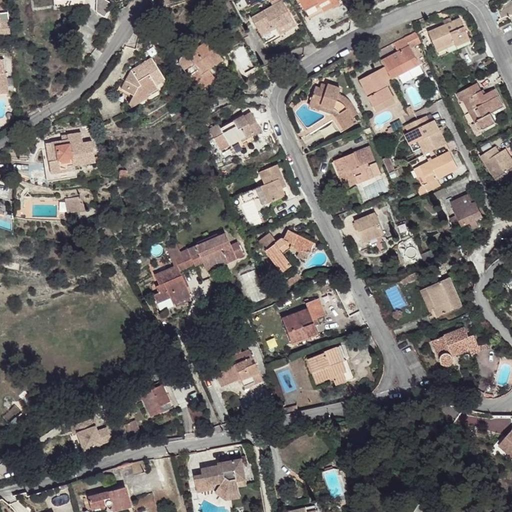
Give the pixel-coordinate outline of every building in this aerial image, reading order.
[(96,0),(96,12),(104,17),(112,4),(105,0),(96,0)] [(262,23),(271,39),(295,25),(281,0),(269,0),(273,6),(251,18),(256,27),(262,23)] [(341,2),(340,0),(299,0),(308,16),(317,11),(319,14),(323,12),(321,8),(329,4),(331,7),(341,2)] [(0,36),(10,35),(8,19),(0,20),(0,36)] [(428,32),(435,49),(454,42),(455,45),(469,40),(460,19),(451,22),(445,24),(428,32)] [(262,23),(256,27),(264,42),(271,39),(262,23)] [(405,38),(410,47),(421,42),(416,32),(405,38)] [(398,52),(382,61),(385,67),(391,78),(419,64),(410,47),(405,38),(394,44),(398,52)] [(198,91),(215,79),(209,70),(223,60),(209,40),(191,52),(193,54),(188,57),(186,56),(183,56),(182,57),(180,59),(179,60),(179,61),(180,64),(198,91)] [(433,50),(436,58),(471,43),(469,40),(455,45),(454,42),(433,50)] [(131,70),(133,73),(131,74),(130,75),(129,77),(130,78),(128,82),(126,80),(121,89),(133,95),(137,103),(148,96),(146,94),(157,88),(155,85),(154,82),(163,76),(152,58),(131,70)] [(391,78),(385,67),(359,80),(373,106),(392,96),(385,82),(391,78)] [(154,82),(155,85),(165,79),(163,76),(154,82)] [(457,94),(461,101),(463,100),(468,97),(479,119),(478,120),(477,121),(476,122),(476,124),(476,125),(476,127),(477,128),(478,129),(480,130),(481,130),(483,130),(496,123),(491,114),(504,107),(494,89),(483,95),(477,83),(457,94)] [(310,101),(334,109),(335,105),(338,108),(341,111),(334,116),(344,131),(356,123),(352,117),(357,114),(349,102),(343,97),(338,94),(340,88),(338,88),(330,85),(327,84),(325,90),(315,87),(310,101)] [(146,94),(148,96),(159,90),(157,88),(146,94)] [(392,96),(373,106),(377,113),(396,103),(392,96)] [(478,120),(479,119),(468,97),(463,100),(476,124),(476,122),(477,121),(478,120)] [(310,101),(309,105),(332,113),(334,116),(341,111),(338,108),(335,105),(334,109),(310,101)] [(411,106),(406,109),(409,116),(414,113),(411,106)] [(218,124),(209,129),(222,153),(231,148),(232,150),(243,144),(246,142),(255,137),(254,135),(261,131),(251,113),(244,116),(244,115),(220,128),(218,124)] [(427,116),(406,126),(409,133),(413,131),(425,154),(446,144),(435,120),(430,123),(427,116)] [(52,149),(47,150),(51,174),(69,170),(69,166),(95,162),(92,141),(82,143),(81,132),(67,135),(68,140),(62,141),(51,142),(52,149)] [(255,137),(246,142),(247,145),(257,140),(255,137)] [(419,143),(415,145),(420,157),(425,154),(419,143)] [(243,144),(232,150),(233,153),(245,147),(243,144)] [(496,146),(481,156),(498,184),(494,186),(503,200),(511,194),(511,158),(509,160),(503,150),(500,153),(496,146)] [(370,147),(334,161),(340,176),(344,175),(349,187),(374,177),(368,163),(375,160),(370,147)] [(503,150),(509,160),(511,158),(506,149),(503,150)] [(421,196),(441,186),(437,179),(458,169),(450,152),(420,166),(428,183),(422,186),(417,188),(421,196)] [(268,203),(285,196),(282,188),(280,183),(284,182),(277,164),(272,166),(270,160),(260,165),(262,171),(260,172),(265,184),(261,186),(268,203)] [(376,163),(369,166),(374,177),(381,174),(376,163)] [(420,166),(414,169),(422,186),(428,183),(420,167),(420,166)] [(344,175),(340,176),(345,188),(349,187),(344,175)] [(262,206),(268,203),(261,186),(244,193),(244,195),(241,196),(244,202),(258,195),(262,206)] [(472,194),(452,203),(458,214),(450,218),(455,229),(463,226),(466,232),(479,226),(476,220),(482,217),(472,194)] [(65,199),(69,212),(77,210),(77,205),(83,204),(79,197),(65,199)] [(358,230),(364,243),(369,241),(384,235),(376,215),(363,220),(363,219),(355,222),(355,223),(358,230)] [(270,234),(259,242),(282,272),(291,265),(282,254),(290,248),(298,252),(299,253),(301,249),(308,253),(313,243),(287,231),(283,239),(281,239),(277,242),(270,234)] [(230,245),(225,233),(180,252),(187,268),(202,262),(205,268),(226,259),(227,263),(236,259),(230,245)] [(384,235),(369,241),(372,247),(387,241),(384,235)] [(244,256),(238,242),(230,245),(236,259),(244,256)] [(187,268),(180,252),(177,244),(169,247),(176,266),(155,275),(159,285),(156,286),(159,293),(153,295),(157,303),(170,298),(172,304),(175,303),(188,298),(190,297),(179,271),(187,268)] [(305,260),(308,253),(301,249),(299,253),(298,252),(296,256),(305,260)] [(226,259),(205,268),(206,272),(227,263),(226,259)] [(298,273),(285,282),(288,287),(301,278),(298,273)] [(401,280),(403,284),(418,278),(416,273),(401,280)] [(438,317),(462,306),(450,278),(427,287),(436,307),(434,308),(434,309),(438,317)] [(427,287),(423,289),(432,310),(434,309),(434,308),(436,307),(427,287)] [(162,311),(173,306),(172,304),(170,298),(157,303),(160,310),(162,311)] [(307,309),(282,318),(291,343),(317,333),(314,325),(313,323),(318,322),(317,318),(325,315),(318,298),(305,303),(307,309)] [(465,327),(432,341),(441,362),(442,364),(445,366),(448,366),(450,366),(453,363),(453,362),(453,358),(453,357),(451,351),(453,350),(455,353),(458,351),(459,354),(469,350),(471,354),(480,351),(474,335),(469,337),(465,327)] [(323,354),(308,360),(318,384),(333,377),(337,385),(346,382),(343,374),(347,372),(343,362),(347,360),(341,345),(323,352),(323,354)] [(240,346),(233,349),(236,355),(242,352),(240,346)] [(229,367),(215,372),(221,387),(237,380),(240,379),(242,382),(243,387),(253,382),(254,385),(263,381),(250,349),(242,352),(236,355),(226,359),(229,367)] [(346,382),(354,378),(347,360),(343,362),(347,372),(343,374),(346,382)] [(144,399),(151,416),(162,411),(160,406),(169,402),(162,384),(161,385),(159,382),(152,385),(154,388),(145,392),(143,389),(132,394),(136,403),(144,399)] [(188,408),(193,422),(207,418),(204,409),(201,410),(199,404),(188,408)] [(286,414),(284,408),(283,406),(271,409),(272,413),(269,413),(269,417),(286,414)] [(296,406),(284,408),(286,414),(297,411),(296,406)] [(97,426),(94,418),(79,423),(82,431),(77,432),(84,450),(112,440),(107,428),(100,430),(102,434),(98,435),(97,431),(95,427),(97,426)] [(134,421),(125,425),(129,434),(139,431),(134,421)] [(79,423),(71,426),(74,434),(77,432),(82,431),(79,423)] [(511,430),(499,445),(511,457),(511,430)] [(459,445),(449,444),(449,452),(459,452),(459,445)] [(213,485),(222,484),(220,487),(227,493),(239,491),(238,486),(237,481),(246,479),(243,459),(223,462),(224,465),(219,466),(219,465),(202,468),(203,474),(195,475),(197,488),(213,485)] [(88,496),(91,509),(106,505),(108,506),(109,506),(111,505),(112,503),(114,511),(131,507),(125,486),(88,496)] [(227,493),(220,487),(216,492),(226,500),(240,497),(239,491),(227,493)]
